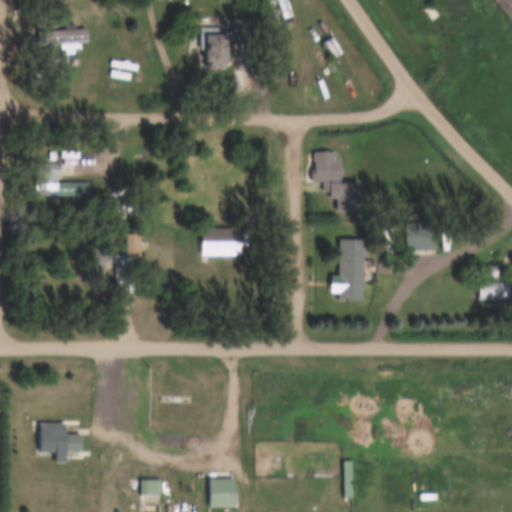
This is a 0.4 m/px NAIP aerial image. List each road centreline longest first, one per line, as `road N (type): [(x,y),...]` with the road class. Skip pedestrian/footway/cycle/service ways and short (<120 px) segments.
road 1 (residential): [(511,343),(0,344)]
road 2 (residential): [(415,87),(375,109),(289,114),(1,111)]
road 3 (residential): [(511,192),(437,116),(351,0)]
road 4 (residential): [(300,343),(289,114)]
road 5 (residential): [(0,194),(1,0)]
